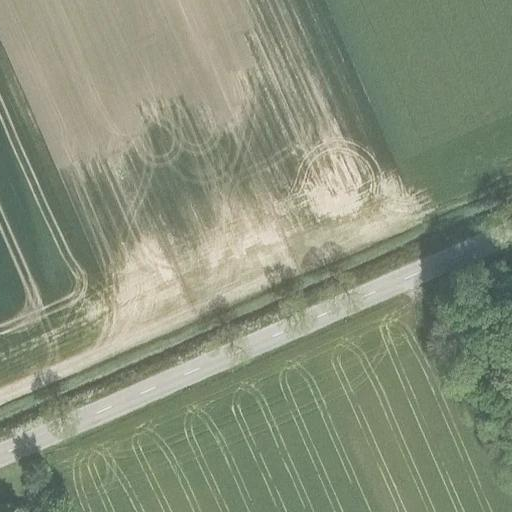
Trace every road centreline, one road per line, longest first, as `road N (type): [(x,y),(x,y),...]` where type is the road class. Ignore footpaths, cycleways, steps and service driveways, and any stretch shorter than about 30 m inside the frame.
road 1 (tertiary): [(0,454),(511,233)]
road 2 (track): [(416,274),(511,495)]
